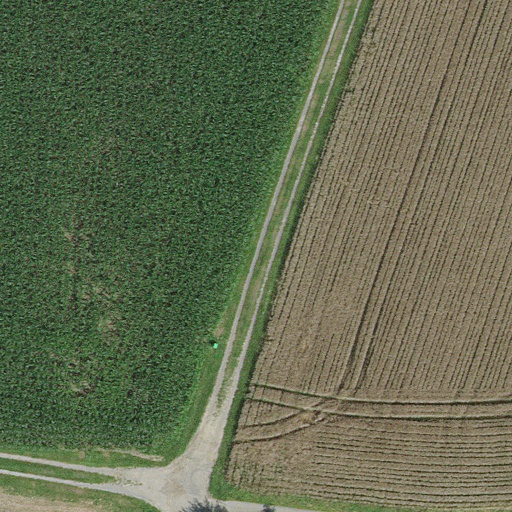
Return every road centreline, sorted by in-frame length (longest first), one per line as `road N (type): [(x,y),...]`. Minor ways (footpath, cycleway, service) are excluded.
road 1 (track): [(355,0),(283,200),(196,506)]
road 2 (track): [(0,464),(144,486),(196,506)]
